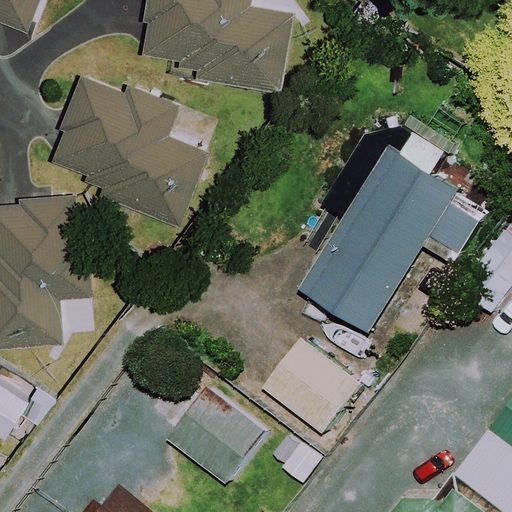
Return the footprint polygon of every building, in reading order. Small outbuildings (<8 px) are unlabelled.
[(47,0),(0,0),(0,23),(29,38),(47,0)] [(142,0),(139,12),(154,17),(143,51),(279,93),(303,17),(248,0),(142,0)] [(177,107),(88,71),(53,158),(106,179),(102,189),(186,224),(214,155),(166,135),(177,107)] [(422,139),(410,156),(398,147),(303,288),(372,335),(430,249),(455,266),(492,211),(467,194),(435,173),(447,156),(422,139)] [(89,295),(85,193),(0,196),(0,344),(62,341),(60,297),(89,295)] [(511,299),(511,234),(509,232),(468,296),(501,317),(511,299)] [(363,385),(306,343),(270,390),(327,433),(363,385)] [(30,401),(0,382),(0,431),(8,436),(30,401)] [(273,431),(219,386),(175,438),(229,483),(273,431)] [(511,407),(497,427),(511,438),(511,407)] [(511,511),(511,445),(492,430),(459,473),(510,511),(511,511)] [(488,511),(452,483),(441,497),(422,482),(398,511),(488,511)]
